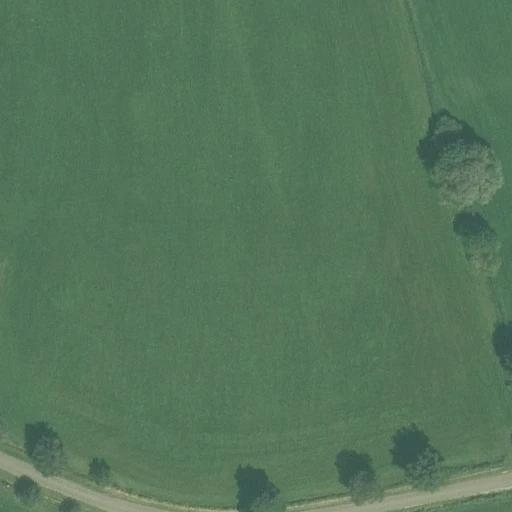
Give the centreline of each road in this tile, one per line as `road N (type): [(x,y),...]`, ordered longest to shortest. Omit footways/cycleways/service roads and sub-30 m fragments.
road 1 (unclassified): [(511,479),(355,511)]
road 2 (unclassified): [(133,511),(0,461)]
